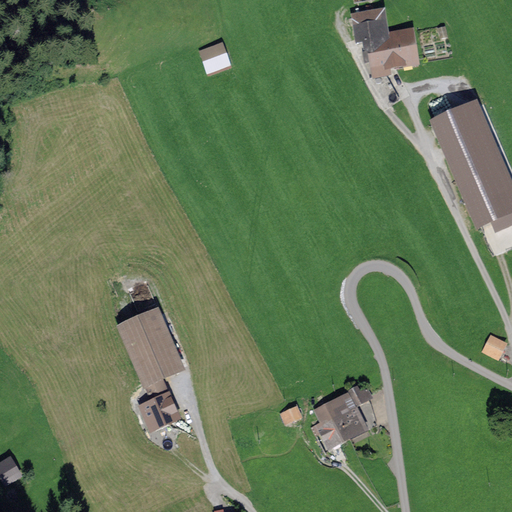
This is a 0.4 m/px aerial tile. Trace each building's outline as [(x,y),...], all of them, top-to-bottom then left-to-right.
[(387,65),(414,60),(409,33),(384,36),(383,27),(386,27),(384,13),(353,18),(357,43),(365,42),(367,52),(363,53),(365,62),(371,61),(373,77),(389,74),(387,65)] [(204,56),(210,73),(228,67),(222,49),(204,56)] [(511,195),(474,108),(436,125),(479,225),(490,220),(495,232),(511,224),(511,195)] [(155,317),(124,330),(155,404),(167,399),(159,378),(178,370),(155,317)] [(491,338),(484,351),(498,359),(505,345),(491,338)] [(51,386),(34,409),(39,412),(41,410),(57,421),(72,402),(56,390),(51,386)] [(359,406),(374,399),(372,395),(368,387),(353,395),(359,406)] [(177,421),(167,399),(155,404),(142,409),(152,432),(177,421)] [(340,421),(349,438),(363,431),(346,399),(329,408),(337,422),(340,421)] [(337,422),(329,408),(319,413),(324,423),(319,426),(330,448),(337,445),(349,438),(340,421),(337,422)] [(296,409),(285,414),(289,423),(300,419),(296,409)] [(10,464),(0,469),(0,472),(6,482),(17,476),(10,464)]
